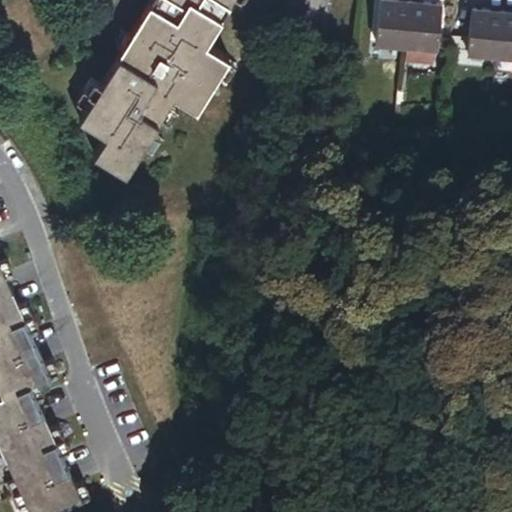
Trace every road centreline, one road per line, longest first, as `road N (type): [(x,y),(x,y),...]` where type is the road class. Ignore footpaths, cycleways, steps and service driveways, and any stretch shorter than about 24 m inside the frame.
road 1 (unclassified): [(316,0),(256,386),(257,484)]
road 2 (unclassified): [(0,158),(126,486)]
